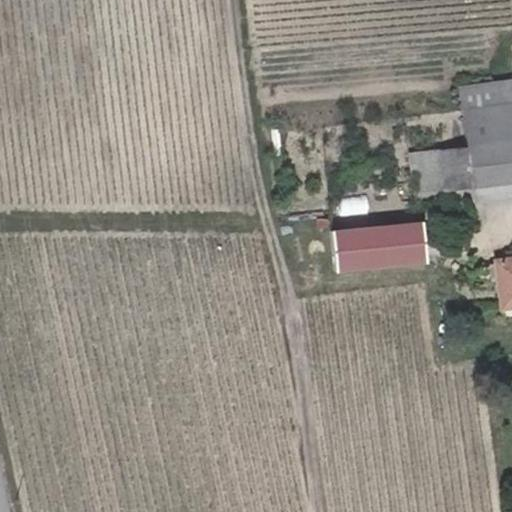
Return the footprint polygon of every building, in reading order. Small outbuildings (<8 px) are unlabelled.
[(511,101),(511,79),(457,87),(460,108),(490,105),(511,101)] [(511,183),(511,101),(490,105),(496,155),(467,159),(470,183),(471,189),(511,183)] [(496,155),(490,105),(460,108),(466,150),(467,159),(496,155)] [(467,159),(466,150),(439,153),(443,186),(470,183),(467,159)] [(443,186),(439,153),(412,156),(417,189),(443,186)] [(429,256),(424,216),(334,227),(339,267),(429,256)] [(511,306),(511,257),(494,260),(500,308),(511,306)]
